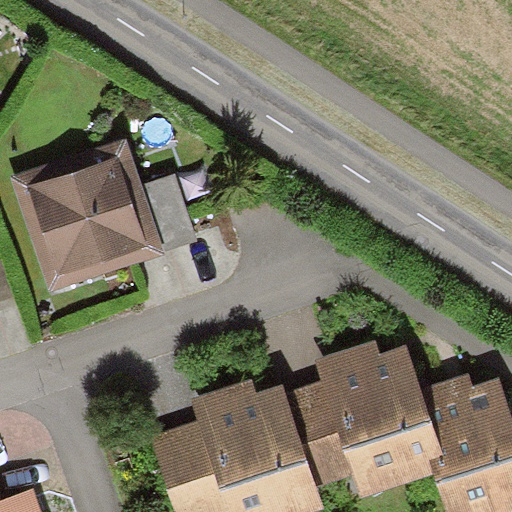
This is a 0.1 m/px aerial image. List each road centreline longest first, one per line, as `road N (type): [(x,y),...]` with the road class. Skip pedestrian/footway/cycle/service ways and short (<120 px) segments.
road 1 (tertiary): [(89,0),(511,273)]
road 2 (residential): [(54,367),(263,296),(304,258)]
road 3 (residential): [(54,367),(103,511)]
